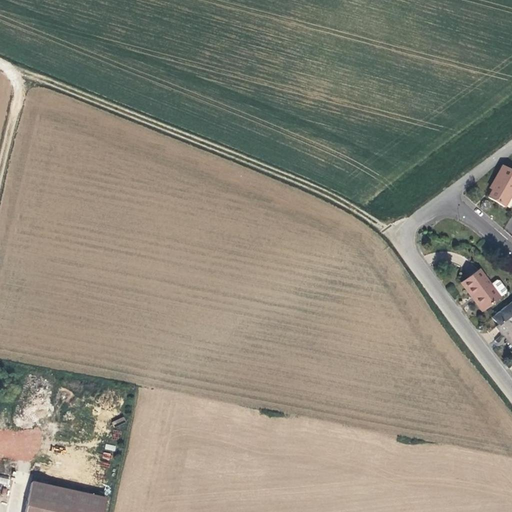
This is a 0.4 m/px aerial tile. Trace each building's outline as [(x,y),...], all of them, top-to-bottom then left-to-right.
[(505,208),(511,194),(511,172),(503,167),(492,185),(495,187),(492,192),(488,198),(505,208)] [(460,283),(471,295),(473,294),(476,298),(485,308),(498,297),(504,292),(504,289),(498,280),(494,280),(488,284),(477,269),(460,283)] [(473,294),(471,295),(482,310),(485,308),(476,298),(473,294)] [(511,313),(495,327),(502,336),(504,334),(511,344),(511,313)] [(511,344),(504,334),(502,336),(508,344),(511,348),(511,344)] [(0,476),(0,484),(9,486),(10,478),(0,476)] [(103,511),(106,501),(33,483),(26,511),(103,511)]
